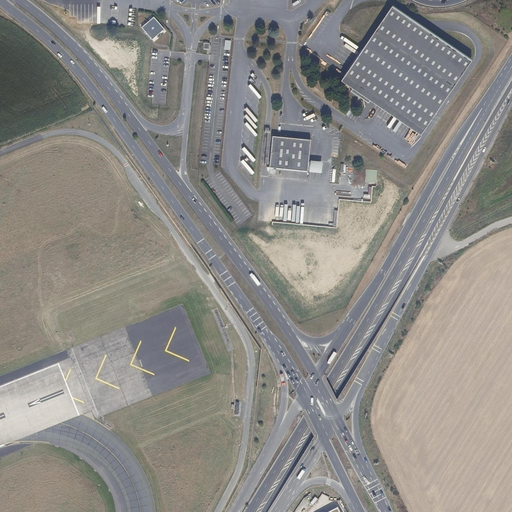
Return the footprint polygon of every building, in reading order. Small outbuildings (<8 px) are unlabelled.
[(373,99),(376,101),(425,133),(466,71),(472,61),(391,7),(361,51),(343,79),(355,86),(350,93),(369,105),(373,99)] [(153,16),(140,28),(151,41),(165,29),(153,16)] [(371,114),(365,122),(369,125),(375,117),(371,114)] [(307,138),(273,135),(269,135),(266,167),(305,170),(307,138)] [(322,173),(323,161),(310,160),(310,172),(322,173)] [(366,169),(365,182),(377,183),(377,170),(366,169)]
